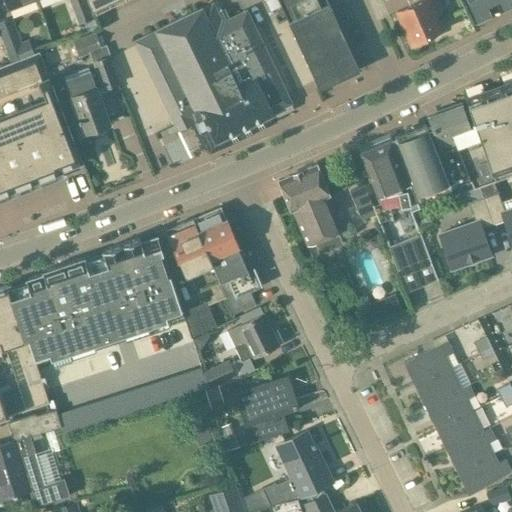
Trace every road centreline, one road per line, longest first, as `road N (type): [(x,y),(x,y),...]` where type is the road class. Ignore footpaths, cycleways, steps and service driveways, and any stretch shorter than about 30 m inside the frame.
road 1 (tertiary): [(0,257),(237,169)]
road 2 (residential): [(332,369),(237,169)]
road 3 (residential): [(511,288),(332,369)]
road 4 (tertiary): [(237,169),(403,98)]
road 5 (residential): [(401,511),(332,369)]
road 6 (tertiary): [(403,98),(511,47)]
